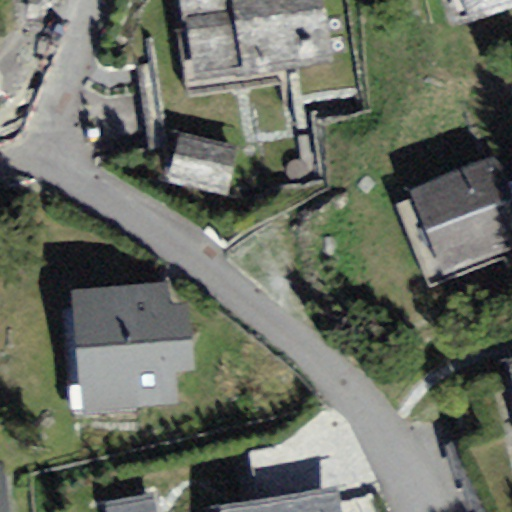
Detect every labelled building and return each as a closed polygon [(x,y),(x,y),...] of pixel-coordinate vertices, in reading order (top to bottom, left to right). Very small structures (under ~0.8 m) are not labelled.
[(193,0),(203,67),(316,51),(308,0),(193,0)] [(511,0),(450,0),(459,28),(511,12),(511,0)] [(260,124),(146,132),(152,216),(266,208),(260,124)] [(511,245),(487,172),(395,203),(425,295),(511,265),(511,245)] [(166,284),(61,292),(71,422),(176,413),(166,284)] [(13,511),(10,464),(0,465),(0,511),(13,511)] [(331,511),(327,487),(211,509),(211,511),(331,511)] [(153,511),(151,498),(110,506),(111,511),(153,511)]
